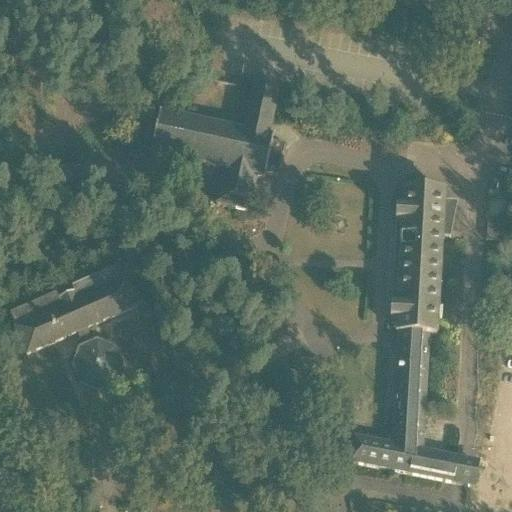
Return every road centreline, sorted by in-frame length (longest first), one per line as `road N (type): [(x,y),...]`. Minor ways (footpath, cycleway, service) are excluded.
road 1 (residential): [(456,511),(483,181)]
road 2 (residential): [(271,278),(160,183),(85,169),(0,179)]
road 3 (residential): [(344,511),(329,359),(271,278)]
road 4 (residential): [(483,181),(308,154),(292,163)]
road 5 (residential): [(483,181),(511,42)]
